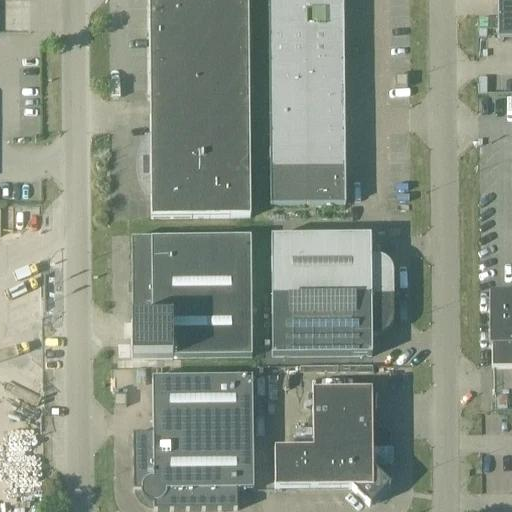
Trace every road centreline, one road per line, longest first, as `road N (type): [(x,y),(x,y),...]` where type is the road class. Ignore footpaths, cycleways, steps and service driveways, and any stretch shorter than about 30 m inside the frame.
road 1 (unclassified): [(81,511),(74,0)]
road 2 (unclassified): [(441,511),(439,0)]
